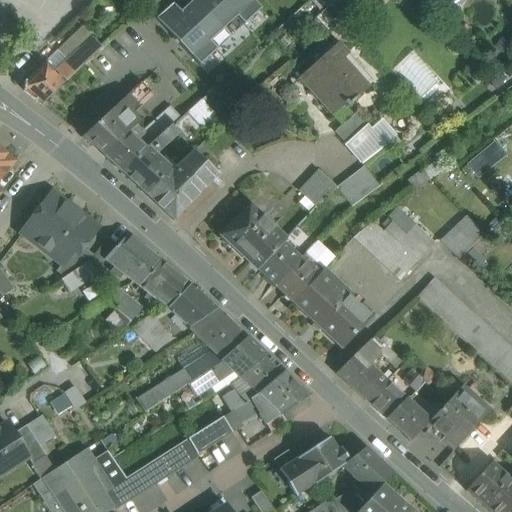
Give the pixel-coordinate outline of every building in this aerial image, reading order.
[(250,0),(195,0),(165,28),(202,68),(203,67),(218,85),(278,31),(250,0)] [(313,0),(324,11),(336,0),(313,0)] [(336,0),(324,11),(321,14),(339,34),(376,0),(336,0)] [(82,28),(46,64),(55,73),(66,63),(92,39),(82,28)] [(92,39),(66,63),(76,73),(102,49),(92,39)] [(338,44),(300,78),(319,99),(318,100),(332,116),(344,106),(346,108),(368,89),(343,61),(349,55),(338,44)] [(66,63),(55,73),(65,83),(76,73),(66,63)] [(45,64),(25,82),(24,82),(23,91),(41,106),(65,83),(55,73),(46,64),(45,64)] [(202,68),(164,102),(169,108),(163,114),(173,126),(202,100),(218,85),(203,67),(202,68)] [(141,83),(120,103),(128,113),(150,93),(141,83)] [(215,115),(202,100),(187,114),(200,129),(215,115)] [(120,103),(83,138),(103,156),(128,134),(138,124),(128,113),(120,103)] [(163,114),(147,128),(158,140),(167,132),(173,126),(163,114)] [(173,126),(167,132),(173,139),(178,134),(185,142),(200,129),(187,114),(173,126)] [(354,115),(336,132),(347,144),(366,128),(365,127),(354,115)] [(366,128),(347,144),(344,147),(359,165),(395,137),(381,120),(371,130),(367,126),(365,127),(366,128)] [(158,140),(147,128),(141,133),(152,145),(156,142),(158,140)] [(173,139),(167,132),(158,140),(156,142),(162,149),(173,139)] [(128,134),(103,156),(121,173),(147,150),(128,134)] [(147,150),(121,173),(146,196),(172,172),(155,155),(162,149),(156,142),(152,145),(147,150)] [(0,179),(13,163),(4,156),(5,155),(0,151),(0,179)] [(172,172),(146,196),(173,222),(217,176),(193,153),(172,172)] [(363,168),(336,188),(337,189),(351,208),(378,187),(363,168)] [(336,188),(319,173),(299,194),(315,209),(325,199),(337,189),(336,188)] [(98,228),(52,193),(20,235),(36,246),(37,244),(62,263),(71,251),(77,255),(82,248),(98,228)] [(285,241),(249,207),(220,237),(256,271),(282,244),(285,241)] [(467,217),(439,242),(458,260),(485,236),(467,217)] [(383,232),(372,223),(353,239),(399,282),(416,263),(383,232)] [(414,227),(405,236),(391,223),(383,232),(416,263),(433,244),(414,227)] [(156,258),(127,236),(119,245),(104,261),(107,263),(114,268),(110,272),(120,280),(123,275),(138,287),(161,263),(156,259),(156,258)] [(118,243),(88,262),(94,271),(107,263),(104,261),(119,245),(118,243)] [(282,244),(256,271),(274,287),(300,260),(299,260),(282,244)] [(82,248),(77,255),(71,251),(62,263),(55,272),(63,279),(88,262),(93,256),(82,248)] [(300,260),(274,287),(291,304),(319,274),(301,258),(299,260),(300,260)] [(63,279),(60,281),(69,294),(97,275),(94,271),(88,262),(63,279)] [(190,285),(161,263),(138,287),(147,294),(144,298),(154,306),(157,302),(167,310),(190,285)] [(13,290),(0,270),(0,296),(1,298),(13,290)] [(372,318),(322,272),(320,274),(319,274),(291,304),(341,351),(372,318)] [(511,350),(434,279),(417,298),(511,384),(511,350)] [(190,285),(167,310),(192,333),(221,314),(190,285)] [(141,310),(114,288),(103,299),(130,322),(141,310)] [(221,314),(192,333),(204,344),(212,352),(222,362),(247,339),(221,314)] [(174,340),(150,316),(139,323),(163,348),(174,340)] [(375,338),(357,354),(365,362),(371,356),(372,358),(375,357),(385,348),(375,338)] [(247,339),(222,362),(230,369),(240,379),(266,356),(247,339)] [(183,371),(198,361),(212,352),(204,344),(177,362),(183,371)] [(207,371),(222,362),(212,352),(198,361),(207,371)] [(365,362),(357,354),(336,374),(366,402),(386,381),(365,362)] [(266,356),(240,379),(245,384),(258,396),(284,373),(266,356)] [(183,371),(136,400),(144,413),(189,383),(207,371),(198,361),(183,371)] [(207,371),(189,383),(197,395),(223,378),(223,377),(230,369),(222,362),(207,371)] [(410,369),(401,379),(416,393),(425,383),(410,369)] [(284,373),(258,396),(280,416),(309,397),(284,373)] [(230,414),(258,396),(245,384),(240,379),(231,386),(234,392),(222,398),(230,414)] [(406,399),(386,381),(366,402),(386,420),(406,399)] [(425,383),(416,393),(431,407),(440,396),(425,383)] [(462,386),(448,403),(430,421),(424,427),(444,445),(443,446),(451,454),(489,411),(462,386)] [(57,415),(85,405),(79,388),(51,398),(57,415)] [(280,416),(258,396),(230,414),(222,418),(231,434),(244,427),(243,425),(260,415),(265,424),(280,416)] [(430,421),(406,399),(386,420),(410,442),(424,427),(430,421)] [(222,418),(187,440),(197,455),(231,434),(222,418)] [(7,424),(0,428),(0,476),(28,459),(28,458),(13,435),(7,424)] [(45,457),(26,426),(13,435),(28,458),(28,459),(32,465),(45,457)] [(280,471),(279,472),(296,498),(341,468),(349,461),(341,449),(337,451),(329,439),(300,458),(280,471)] [(111,489),(112,490),(103,495),(113,510),(198,456),(197,455),(187,440),(126,480),(111,489)] [(293,448),(273,461),(280,471),(300,458),(293,448)] [(349,461),(341,468),(363,489),(364,488),(372,496),(381,487),(381,488),(394,475),(366,448),(349,461)] [(86,451),(43,479),(62,510),(63,511),(109,511),(113,510),(103,495),(112,490),(111,489),(94,461),(86,451)] [(126,480),(107,453),(94,461),(111,489),(126,480)] [(511,508),(511,482),(492,464),(466,492),(488,511),(508,511),(510,510),(511,508)] [(58,511),(62,510),(43,479),(33,486),(49,511),(58,511)] [(408,511),(381,488),(381,487),(358,511),(408,511)] [(356,495),(356,496),(362,503),(372,496),(364,488),(356,495)] [(273,511),(261,492),(251,499),(259,511),(273,511)] [(354,494),(338,505),(341,511),(348,511),(362,503),(356,496),(356,495),(354,494)] [(334,498),(311,511),(341,511),(338,505),(334,498)]
